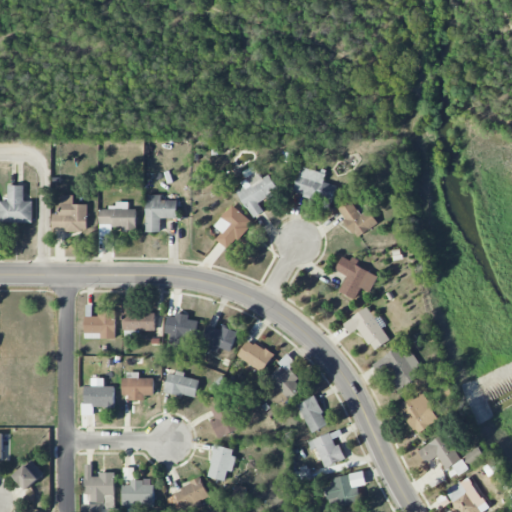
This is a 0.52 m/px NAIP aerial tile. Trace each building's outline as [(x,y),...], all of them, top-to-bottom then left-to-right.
[(253,218),(264,212),(258,203),(278,190),(269,175),(262,179),(253,165),(242,172),(248,181),(235,189),(253,218)] [(326,174),(301,167),(293,193),(331,205),(337,186),(324,182),(326,174)] [(33,223),(33,202),(24,202),(24,186),(8,186),(8,201),(0,201),(0,222),(33,223)] [(88,231),(88,205),(73,204),(73,196),(61,195),(60,214),(52,214),(52,231),(88,231)] [(161,232),(161,218),(178,218),(178,201),(161,200),(162,195),(147,195),(147,232),(161,232)] [(357,238),(378,224),(369,209),(360,215),(351,200),(338,209),(357,238)] [(136,209),(129,210),(128,202),(115,203),(115,208),(100,209),(100,237),(112,236),(112,230),(137,230),(136,209)] [(229,250),(252,222),(232,206),(215,226),(222,233),(216,240),(229,250)] [(356,299),(361,288),(370,292),(379,274),(350,261),(350,260),(343,257),(336,271),(347,276),(340,292),(356,299)] [(156,313),(132,313),(133,298),(124,298),(123,330),(155,331),(156,313)] [(359,328),(374,351),(390,340),(374,315),(368,307),(343,324),(350,334),(359,328)] [(115,311),(98,311),(98,316),(85,317),(85,338),(100,337),(100,339),(116,339),(115,311)] [(167,314),(165,333),(171,334),(170,340),(193,342),(196,321),(188,320),(189,316),(167,314)] [(230,352),(237,333),(216,325),(219,319),(212,316),(201,345),(218,351),(220,348),(230,352)] [(237,356),(262,373),(274,356),(249,339),(237,356)] [(421,366),(410,349),(402,354),(398,348),(373,364),(379,373),(386,368),(400,390),(418,378),(414,371),(421,366)] [(290,369),(296,362),(287,354),(278,363),(281,365),(267,380),(291,401),(302,389),(295,383),(300,378),(290,369)] [(124,399),(145,399),(145,395),(154,395),(154,378),(139,378),(139,372),(124,373),(124,399)] [(200,379),(169,372),(165,392),(196,399),(200,379)] [(94,415),(94,408),(114,408),(115,387),(105,386),(105,381),(85,381),(84,415),(94,415)] [(440,419),(421,392),(400,408),(418,434),(440,419)] [(328,426),(316,396),(298,403),(311,433),(328,426)] [(212,409),(217,421),(212,423),(219,439),(239,430),(226,402),(212,409)] [(309,441),(312,451),(317,449),(324,467),(344,460),(336,438),(342,436),(340,430),(309,441)] [(427,464),(439,456),(448,469),(462,459),(446,433),(419,451),(427,464)] [(237,450),(215,445),(207,476),(225,481),(228,471),(231,472),(237,450)] [(472,466),(486,456),(480,447),(466,457),(472,466)] [(472,469),(466,458),(454,465),(461,476),(472,469)] [(14,476),(27,490),(45,474),(32,460),(14,476)] [(115,473),(92,474),(92,465),(85,465),(85,495),(92,495),(92,502),(104,502),(104,495),(115,495),(115,473)] [(366,485),(364,472),(333,478),(335,485),(326,487),(331,509),(362,503),(358,486),(366,485)] [(487,511),(491,509),(469,476),(447,491),(460,511),(487,511)] [(123,482),(123,509),(154,508),(153,481),(123,482)] [(180,511),(210,500),(202,481),(163,496),(169,511),(180,511)]
